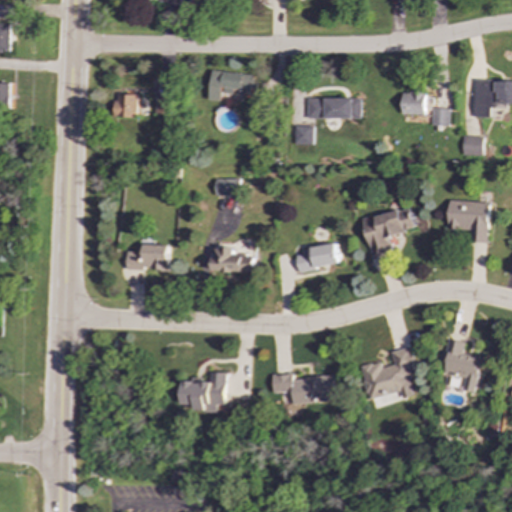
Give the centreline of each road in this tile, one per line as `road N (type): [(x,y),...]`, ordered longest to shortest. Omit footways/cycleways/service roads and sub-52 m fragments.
road 1 (tertiary): [(73,0),(59,511)]
road 2 (residential): [(63,320),(283,328),(436,294),(511,302)]
road 3 (residential): [(511,24),(391,46),(72,45)]
